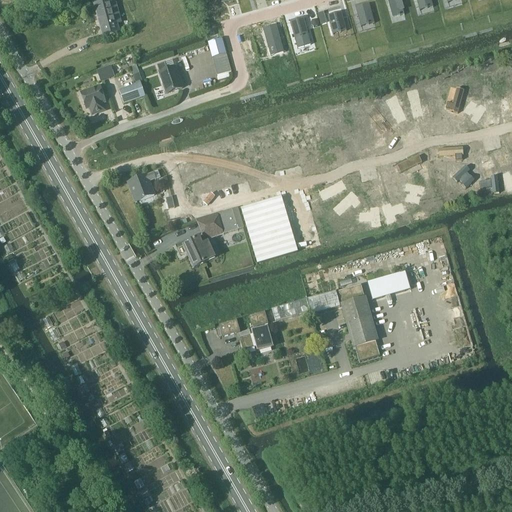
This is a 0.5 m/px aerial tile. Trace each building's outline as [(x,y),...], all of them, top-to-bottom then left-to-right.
[(388,0),(390,4),(394,17),(397,16),(398,17),(400,17),(400,16),(403,15),(404,16),(400,0),(388,0)] [(416,0),(420,12),(420,11),(420,10),(425,9),(425,10),(428,9),(427,8),(432,7),(433,8),(431,0),(416,0)] [(99,19),(103,35),(119,31),(117,24),(121,23),(116,4),(112,5),(111,1),(94,5),(97,14),(98,14),(99,19)] [(356,8),(355,9),(361,28),(361,26),(366,25),(366,26),(369,25),(369,24),(374,23),(374,24),(375,24),(369,5),(369,6),(356,10),(356,8)] [(328,16),(333,36),(334,35),(333,34),(338,33),(338,34),(341,33),(341,32),(346,31),(346,32),(347,32),(341,12),(341,13),(341,14),(329,17),(328,16)] [(290,21),(290,22),(295,41),(296,41),(295,39),(300,38),(301,39),(303,38),(303,37),(308,36),(308,37),(309,37),(304,18),(303,18),(303,19),(291,23),(290,21)] [(264,29),(263,29),(268,48),(269,48),(269,47),(281,43),(281,45),(282,45),(276,25),(276,26),(276,27),(264,30),(264,29)] [(226,56),(222,41),(208,45),(212,60),(226,56)] [(226,59),(210,64),(216,86),(232,82),(226,59)] [(157,67),(167,96),(182,90),(174,70),(167,72),(165,64),(157,67)] [(131,68),(137,85),(143,83),(137,65),(131,68)] [(110,78),(107,68),(97,72),(101,81),(110,78)] [(119,92),(124,105),(145,98),(140,85),(119,92)] [(438,85),(434,105),(441,107),(446,87),(438,85)] [(90,108),(93,115),(105,111),(102,103),(105,102),(100,87),(81,94),(86,109),(90,108)] [(448,103),(446,110),(450,111),(450,112),(458,114),(464,91),(457,89),(452,104),(448,103)] [(417,92),(409,94),(414,117),(422,115),(417,92)] [(395,98),(388,101),(398,123),(405,119),(395,98)] [(470,102),(463,112),(469,116),(471,114),(474,116),(471,121),(476,124),(485,110),(480,106),(478,109),(475,107),(476,106),(470,102)] [(376,109),(368,115),(381,130),(383,129),(386,132),(391,127),(376,109)] [(288,132),(281,133),(283,145),(290,144),(289,141),(293,141),(294,146),(300,145),(297,128),(291,129),(292,135),(288,135),(288,132)] [(275,130),(266,133),(272,154),(280,152),(275,130)] [(358,141),(357,147),(374,150),(375,144),(370,142),(370,139),(373,139),(374,133),(362,130),(361,137),(364,138),(364,142),(358,141)] [(235,140),(228,142),(234,165),(242,163),(235,140)] [(328,143),(321,153),(326,157),(328,155),(331,157),(328,162),(333,165),(343,151),(338,148),(335,150),(332,148),(333,147),(328,143)] [(446,149),(439,150),(439,151),(439,158),(455,157),(456,161),(462,161),(462,156),(463,156),(463,148),(446,149)] [(416,157),(397,166),(400,174),(422,163),(419,157),(419,156),(416,157)] [(466,166),(453,178),(457,183),(459,181),(462,183),(461,184),(466,189),(475,181),(470,176),(468,178),(466,175),(470,171),(466,166)] [(128,184),(136,204),(154,197),(149,184),(156,181),(160,179),(158,173),(153,175),(153,174),(128,184)] [(509,173),(502,175),(508,191),(511,189),(511,175),(510,177),(509,173)] [(491,181),(480,182),(481,189),(492,188),(493,195),(499,194),(497,177),(491,177),(491,181)] [(341,182),(320,193),(324,200),(345,189),(341,182)] [(407,184),(405,190),(411,191),(410,195),(408,195),(406,201),(418,204),(419,197),(418,197),(419,194),(422,194),(424,188),(407,184)] [(349,195),(332,211),(338,217),(349,206),(353,209),(358,205),(354,201),(355,200),(349,195)] [(241,209),(258,265),(298,253),(281,198),(241,209)] [(389,205),(383,207),(389,224),(395,221),(393,215),(403,211),(401,205),(390,208),(389,205)] [(232,211),(196,222),(205,241),(240,231),(244,229),(238,209),(232,211)] [(199,239),(183,247),(193,269),(215,259),(208,244),(202,247),(199,239)] [(338,292),(354,348),(356,348),(360,363),(380,357),(376,342),(377,341),(361,285),(338,292)] [(336,291),(307,299),(312,315),(340,307),(336,291)] [(272,310),(275,322),(310,312),(307,300),(272,310)] [(259,352),(272,348),(266,329),(258,331),(257,328),(268,325),(265,313),(249,317),(252,329),(249,330),(251,336),(240,339),(244,351),(258,347),(259,352)] [(237,321),(219,326),(223,338),(240,333),(237,321)] [(63,342),(58,345),(61,350),(66,348),(63,342)] [(107,439),(111,437),(106,430),(103,432),(107,439)]
